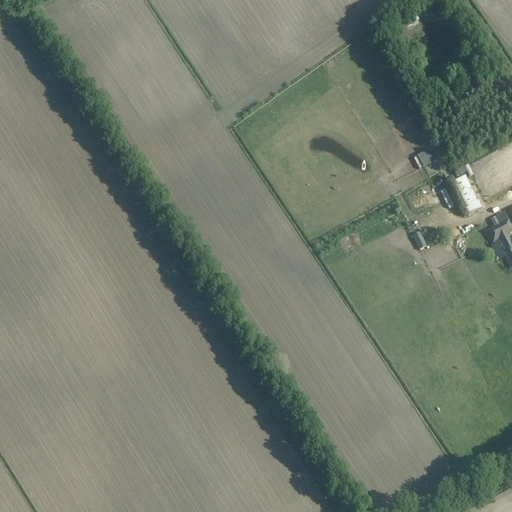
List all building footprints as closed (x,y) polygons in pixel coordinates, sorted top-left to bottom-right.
[(431,164),(435,162),(430,152),(425,154),(431,164)] [(457,178),(467,173),(464,167),(454,172),(457,178)] [(465,177),(451,184),(468,216),(482,209),(479,202),(478,202),(465,177)] [(453,191),(445,195),(449,202),(457,198),(453,191)] [(431,205),(437,203),(434,195),(428,198),(431,205)] [(498,222),(496,223),(492,225),(494,228),(486,232),(492,244),(497,242),(511,269),(511,268),(511,243),(509,236),(511,233),(511,228),(508,221),(500,225),(498,222)]
